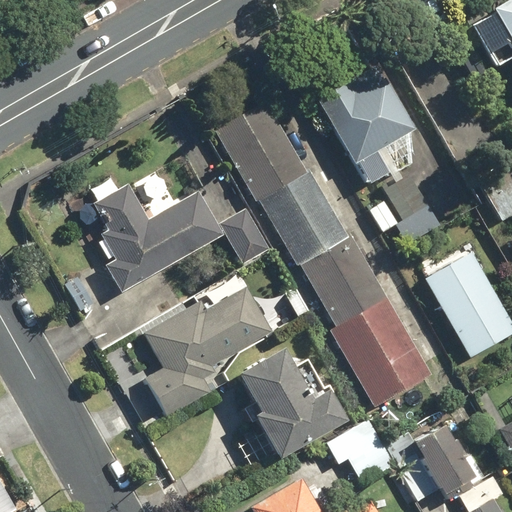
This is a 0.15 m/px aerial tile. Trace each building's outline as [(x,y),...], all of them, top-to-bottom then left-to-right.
[(511,0),(509,0),(489,12),(491,16),(470,28),(494,69),(511,58),(511,0)] [(307,103),(345,168),(403,133),(365,69),(307,103)] [(211,132),(248,202),(299,175),(262,106),(211,132)] [(511,163),(473,184),(494,222),(511,212),(511,163)] [(306,174),(254,204),(291,268),(343,238),(306,174)] [(404,176),(380,190),(407,238),(431,225),(404,176)] [(188,197),(141,223),(120,187),(83,208),(103,244),(91,250),(115,293),(212,239),(188,197)] [(378,202),(362,211),(376,236),(392,227),(378,202)] [(240,211),(214,225),(235,264),(261,250),(240,211)] [(348,241),(292,269),(322,326),(378,298),(348,241)] [(511,331),(468,255),(421,281),(466,361),(511,334),(511,331)] [(77,276),(57,287),(73,316),(94,305),(77,276)] [(190,377),(266,334),(236,283),(140,338),(159,371),(140,380),(160,417),(200,396),(190,377)] [(383,300),(327,332),(372,410),(428,378),(383,300)] [(267,457),(332,427),(317,394),(298,403),(273,354),(227,378),(267,457)] [(511,419),(493,429),(511,463),(511,419)] [(347,486),(386,466),(364,423),(325,444),(347,486)] [(401,445),(431,497),(460,481),(430,429),(401,445)] [(312,511),(297,483),(244,511),(367,511),(362,504),(347,511),(312,511)] [(11,511),(0,491),(0,511),(11,511)] [(494,511),(488,501),(467,511),(494,511)]
